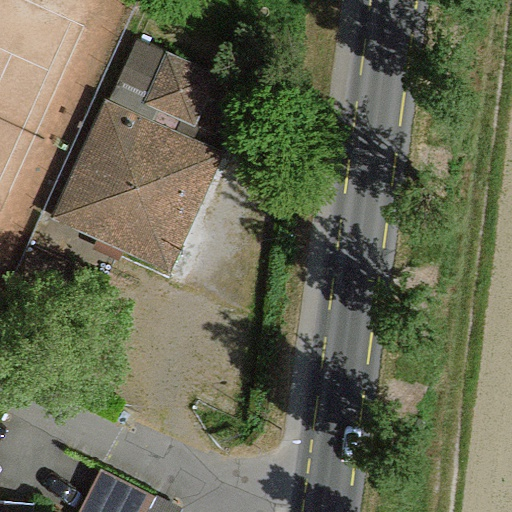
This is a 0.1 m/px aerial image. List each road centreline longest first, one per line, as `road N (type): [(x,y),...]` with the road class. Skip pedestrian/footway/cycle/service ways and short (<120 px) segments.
road 1 (secondary): [(329,511),(397,0)]
road 2 (track): [(500,0),(435,511)]
road 3 (residential): [(245,511),(0,385)]
